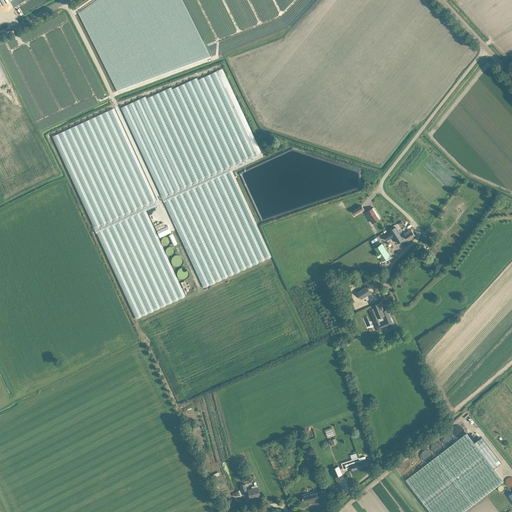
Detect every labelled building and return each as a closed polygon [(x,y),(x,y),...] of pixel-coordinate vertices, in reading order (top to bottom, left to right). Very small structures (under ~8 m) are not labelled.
[(362,205),(358,208),(353,210),(356,215),(365,209),(362,205)] [(374,207),(366,212),(372,222),(379,218),(375,212),(376,212),(374,207)] [(393,236),(398,243),(404,240),(395,227),(390,230),(390,231),(383,235),(387,240),(393,236)] [(428,228),(424,234),(429,237),(432,232),(431,231),(432,230),(428,228)] [(405,233),(409,240),(415,236),(411,229),(405,233)] [(382,243),(375,248),(377,252),(376,252),(379,257),(380,256),(382,260),(387,257),(386,256),(390,254),(382,243)] [(361,299),(371,293),(366,285),(357,292),(361,299)] [(378,331),(394,324),(387,309),(384,310),(381,301),(372,305),(373,308),(369,309),(378,331)] [(464,422),(455,426),(459,434),(468,430),(464,422)] [(325,430),(328,438),(335,435),(332,427),(325,430)] [(448,441),(456,438),(454,431),(445,434),(448,441)] [(467,433),(406,480),(430,511),(463,511),(504,481),(494,468),(501,462),(482,437),(474,443),(467,433)] [(365,456),(359,458),(359,457),(341,463),(344,469),(347,468),(347,467),(350,466),(352,472),(359,469),(359,467),(374,462),(372,457),(368,458),(366,459),(365,456)] [(339,465),(331,469),(335,477),(343,473),(339,465)] [(251,486),(252,488),(248,490),(250,498),(260,495),(258,487),(257,485),(256,485),(251,486)] [(316,491),(307,493),(303,494),(303,497),(303,498),(304,499),(305,502),(318,499),(318,498),(321,497),(323,506),(329,504),(326,489),(319,490),(320,496),(318,496),(316,491)] [(225,505),(226,505),(227,510),(233,508),(231,499),(224,500),(225,505)]
